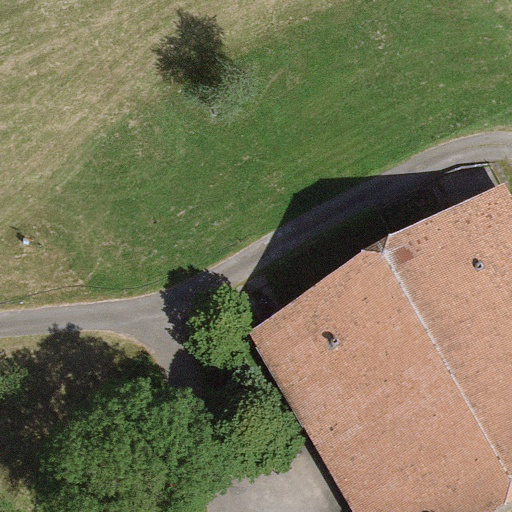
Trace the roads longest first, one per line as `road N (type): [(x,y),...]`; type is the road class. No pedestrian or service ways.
road 1 (track): [(166,317),(439,164),(511,151)]
road 2 (track): [(235,511),(166,317)]
